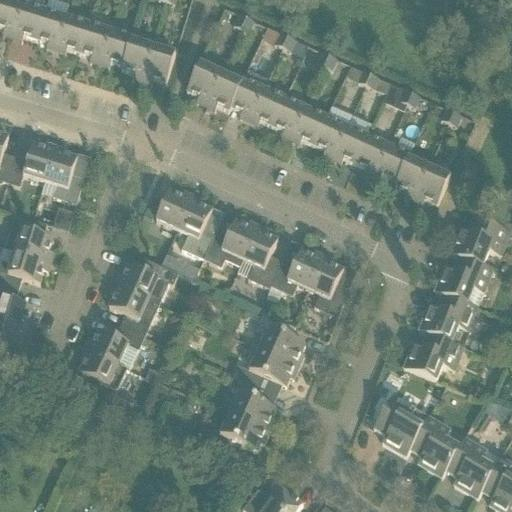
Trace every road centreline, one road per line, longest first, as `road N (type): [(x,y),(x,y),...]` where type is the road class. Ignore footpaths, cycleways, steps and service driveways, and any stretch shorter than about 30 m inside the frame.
road 1 (residential): [(145,135),(409,258)]
road 2 (residential): [(365,511),(332,486),(325,466),(409,258)]
road 3 (residential): [(145,135),(56,364)]
road 4 (residential): [(0,91),(145,135)]
